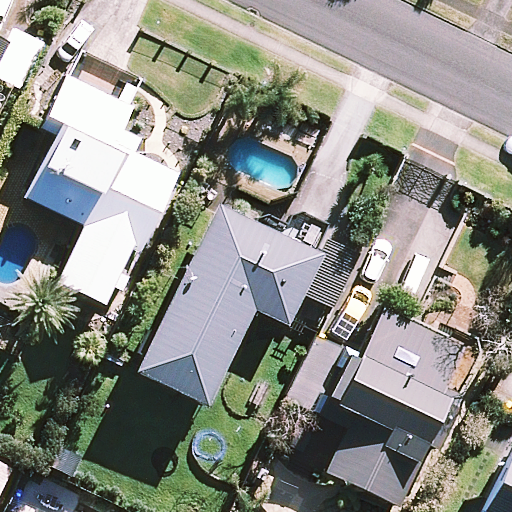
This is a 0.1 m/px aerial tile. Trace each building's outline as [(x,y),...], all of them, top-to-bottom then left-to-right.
[(39,46),(0,27),(0,80),(18,89),(39,46)] [(125,246),(137,251),(172,175),(130,155),(136,141),(115,131),(135,89),(71,59),(42,121),(56,127),(22,199),(83,227),(56,284),(98,304),(125,246)] [(346,272),(215,207),(134,373),(203,407),(250,310),(282,326),(298,293),(329,308),(346,272)] [(421,448),(436,455),(459,404),(436,393),(458,346),(377,310),(355,359),(345,354),(324,402),(350,414),(323,474),(394,506),(421,448)] [(511,511),(511,441),(477,511),(511,511)] [(308,511),(320,483),(271,462),(251,507),(263,511),(308,511)]
